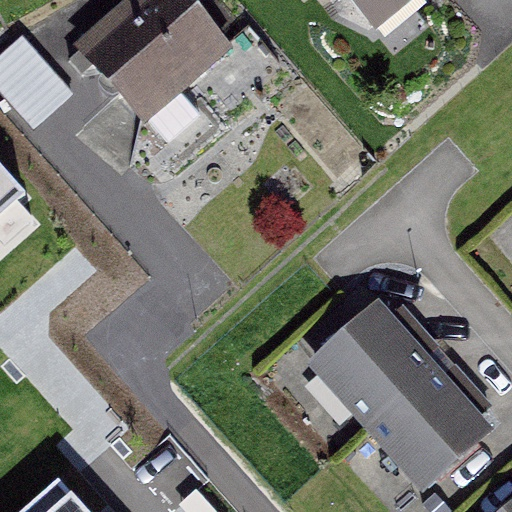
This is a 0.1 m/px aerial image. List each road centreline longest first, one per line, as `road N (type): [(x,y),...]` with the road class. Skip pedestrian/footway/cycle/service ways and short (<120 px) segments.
road 1 (residential): [(270,511),(121,351)]
road 2 (residential): [(511,353),(408,237)]
